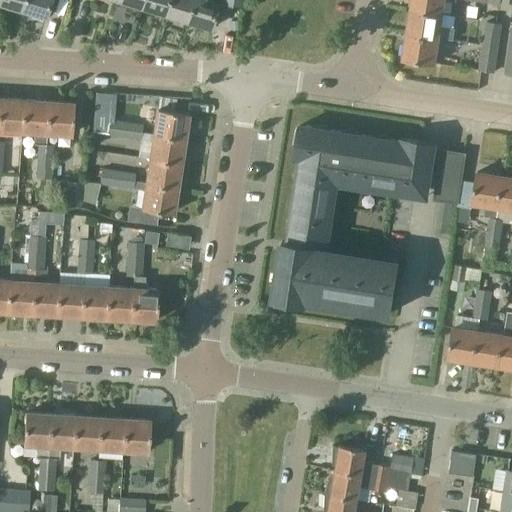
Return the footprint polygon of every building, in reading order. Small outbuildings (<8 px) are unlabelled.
[(0,0),(0,4),(20,10),(23,0),(0,0)] [(23,0),(20,10),(44,17),(49,0),(23,0)] [(163,14),(166,0),(142,0),(140,7),(163,14)] [(166,0),(163,14),(186,21),(192,0),(166,0)] [(241,5),(241,0),(192,0),(186,21),(210,28),(218,1),(241,5)] [(413,0),(412,9),(443,14),(445,0),(454,0),(457,0),(413,0)] [(412,9),(408,33),(439,38),(439,37),(447,39),(453,39),(455,28),(449,27),(441,26),(443,14),(412,9)] [(483,46),(499,48),(502,23),(486,21),(483,46)] [(435,63),(439,38),(408,33),(404,58),(435,63)] [(495,72),(499,48),(483,46),(479,69),(495,72)] [(0,129),(21,131),(23,101),(0,99),(0,129)] [(45,133),(47,102),(23,101),(21,131),(34,132),(33,143),(38,143),(45,143),(45,133)] [(47,102),(45,133),(71,134),(73,104),(47,102)] [(152,134),(183,138),(187,113),(156,109),(152,134)] [(127,121),(109,118),(107,134),(124,137),(127,121)] [(142,132),(144,123),(127,121),(124,137),(141,140),(142,132)] [(435,143),(432,143),(431,149),(421,147),(422,141),(403,138),(402,141),(356,134),(355,139),(345,138),(346,132),(326,129),(326,135),(316,133),(317,127),(300,125),(300,128),(296,128),(294,140),(298,141),(295,157),(301,158),(299,174),(304,175),(303,185),(297,184),(292,218),(297,219),(296,229),(290,228),(288,242),(282,241),(277,272),(283,273),(281,283),(276,282),(273,297),(277,298),(276,301),(289,303),(289,300),(305,302),(306,300),(319,302),(320,296),(330,298),(329,303),(342,305),(343,300),(353,301),(352,307),(366,309),(367,304),(377,305),(376,311),(390,313),(397,267),(318,254),(331,174),(428,189),(435,143)] [(180,163),(183,138),(152,134),(149,158),(180,163)] [(37,160),(53,161),(54,144),(46,143),(45,143),(38,143),(37,160)] [(442,150),(435,198),(457,201),(464,153),(442,150)] [(176,187),(180,163),(149,158),(145,183),(176,187)] [(36,176),(36,177),(51,177),(52,177),(53,161),(37,160),(36,176)] [(119,170),(102,168),(100,184),(117,187),(119,170)] [(134,189),(134,188),(133,188),(134,181),(135,181),(136,173),(119,170),(117,187),(134,189)] [(496,217),(502,176),(477,172),(473,203),(485,205),(483,222),(488,222),(489,216),(496,217)] [(22,203),(25,175),(12,174),(9,201),(22,203)] [(43,201),(45,178),(31,176),(29,200),(43,201)] [(511,177),(502,176),(496,217),(504,218),(511,219),(511,177)] [(80,205),(82,182),(65,181),(64,204),(80,205)] [(133,188),(134,188),(144,189),(141,207),(172,212),(176,187),(145,183),(135,181),(134,181),(133,188)] [(38,223),(37,235),(43,235),(43,223),(62,225),(63,213),(37,211),(37,218),(36,223),(38,223)] [(487,231),(502,233),(504,218),(496,217),(489,216),(488,222),(487,231)] [(38,223),(36,223),(37,218),(30,218),(29,234),(37,235),(38,223)] [(502,233),(487,231),(485,245),(500,248),(502,233)] [(29,234),(28,251),(44,252),(45,235),(43,235),(37,235),(29,234)] [(79,238),(78,255),(92,256),(93,239),(79,238)] [(127,241),(126,258),(143,259),(144,241),(127,241)] [(31,312),(55,314),(57,283),(46,282),(47,268),(43,268),(44,252),(28,251),(26,268),(34,269),(33,281),(31,312)] [(77,272),(91,273),(92,256),(78,255),(77,272)] [(132,287),(130,318),(155,320),(157,289),(145,288),(146,274),(142,273),(143,259),(126,258),(125,275),(133,275),(133,287),(132,287)] [(453,264),(450,289),(463,290),(465,276),(477,278),(479,267),(453,264)] [(498,288),(500,273),(487,271),(485,286),(498,288)] [(31,312),(33,281),(8,279),(6,310),(31,312)] [(55,314),(80,315),(82,284),(57,283),(55,314)] [(80,315),(105,317),(107,286),(82,284),(80,315)] [(105,317),(130,318),(132,287),(107,286),(105,317)] [(476,289),(473,303),(489,306),(491,292),(476,289)] [(471,317),(486,320),(489,306),(473,303),(471,317)] [(511,366),(511,310),(507,310),(504,334),(499,365),(511,366)] [(474,361),(479,330),(454,326),(449,357),(474,361)] [(499,365),(504,334),(479,330),(474,361),(499,365)] [(45,489),(50,413),(25,412),(23,442),(36,443),(36,455),(40,456),(38,488),(45,489)] [(73,446),(75,415),(50,413),(45,489),(53,489),(55,457),(59,457),(59,445),(73,446)] [(97,447),(99,417),(75,415),(73,446),(97,447)] [(122,449),(124,418),(99,417),(97,447),(122,449)] [(124,418),(122,449),(147,450),(149,420),(124,418)] [(336,458),(334,469),(408,481),(409,475),(417,476),(418,473),(421,474),(424,457),(391,453),(389,465),(361,460),(363,448),(338,444),(338,446),(332,445),(331,457),(336,458)] [(450,449),(447,472),(472,475),(475,453),(451,449),(450,449)] [(88,458),(87,475),(103,476),(104,459),(88,458)] [(511,468),(506,468),(503,490),(511,491),(511,468)] [(327,479),(324,492),(355,497),(357,485),(386,490),(386,486),(398,488),(395,505),(415,508),(418,490),(407,488),(408,481),(334,469),(332,480),(327,479)] [(86,492),(102,493),(103,476),(87,475),(86,492)] [(12,488),(0,487),(0,511),(11,511),(12,488)] [(12,487),(12,488),(11,511),(10,511),(28,511),(30,488),(12,487)] [(500,511),(504,511),(511,511),(511,491),(503,490),(500,511)] [(327,507),(326,511),(352,511),(355,497),(324,492),(323,506),(327,507)] [(437,511),(452,511),(453,495),(438,494),(437,511)] [(120,496),(119,511),(144,511),(145,498),(120,496)] [(469,496),(467,506),(475,508),(477,498),(469,496)]
